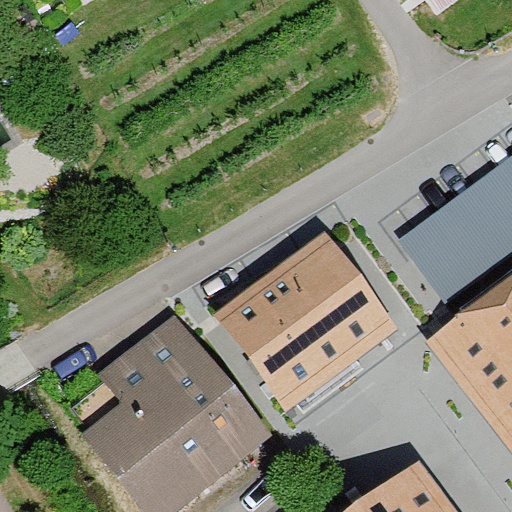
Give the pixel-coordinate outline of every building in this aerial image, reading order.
[(511,160),(401,227),(438,288),(511,243),(511,160)] [(325,234),(215,314),(285,410),(395,329),(325,234)] [(511,279),(431,341),(511,447),(511,279)] [(172,511),(275,433),(180,310),(50,410),(129,511),(172,511)] [(453,511),(418,463),(351,511),(453,511)]
